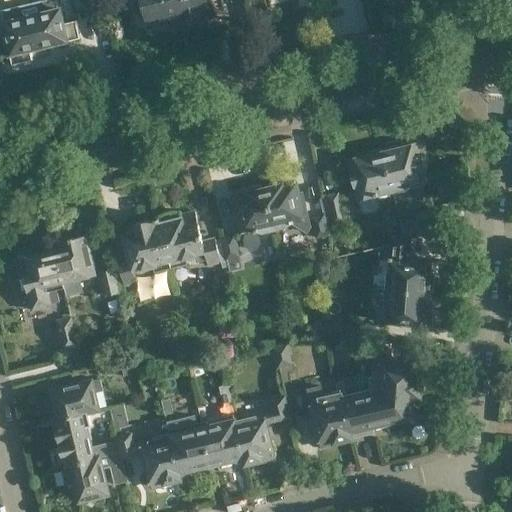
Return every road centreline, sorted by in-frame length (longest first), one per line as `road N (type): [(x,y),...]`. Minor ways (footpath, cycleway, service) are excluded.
road 1 (tertiary): [(0,165),(506,42)]
road 2 (residential): [(471,470),(506,42)]
road 3 (residential): [(299,511),(471,470)]
